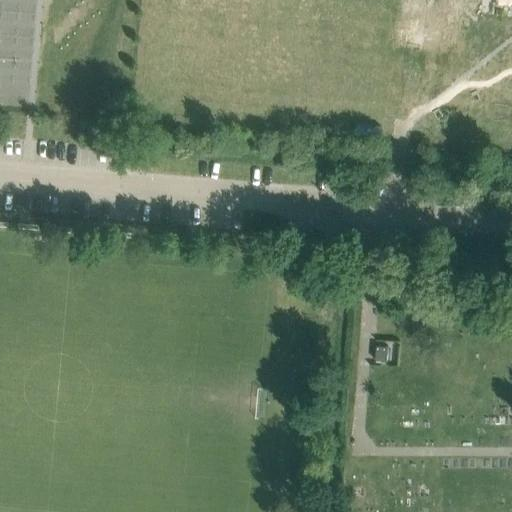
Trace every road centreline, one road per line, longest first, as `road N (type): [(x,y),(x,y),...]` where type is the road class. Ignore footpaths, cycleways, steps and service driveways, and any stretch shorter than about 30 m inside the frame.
road 1 (residential): [(332,208),(0,177)]
road 2 (unclassified): [(511,224),(332,208)]
